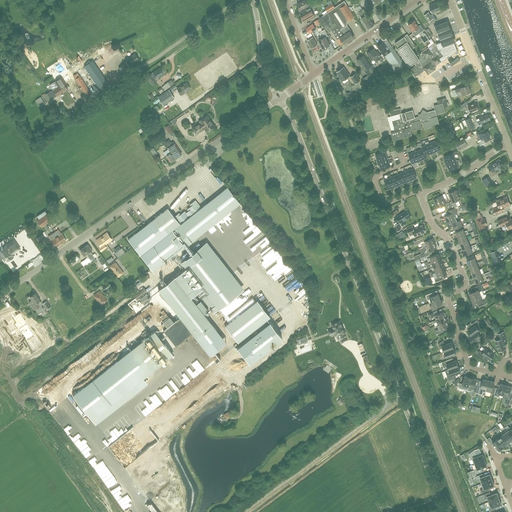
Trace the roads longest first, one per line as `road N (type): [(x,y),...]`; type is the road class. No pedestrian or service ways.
road 1 (unclassified): [(443,511),(278,98)]
road 2 (tertiary): [(0,295),(278,98)]
road 3 (unclassified): [(508,144),(450,0)]
road 4 (track): [(370,419),(245,511)]
road 5 (tertiary): [(313,74),(418,0)]
